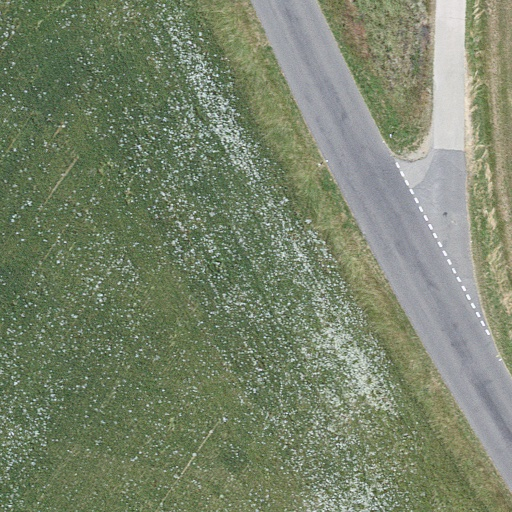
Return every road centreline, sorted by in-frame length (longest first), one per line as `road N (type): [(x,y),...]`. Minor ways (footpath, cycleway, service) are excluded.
road 1 (tertiary): [(511,416),(294,0)]
road 2 (track): [(451,0),(411,233)]
